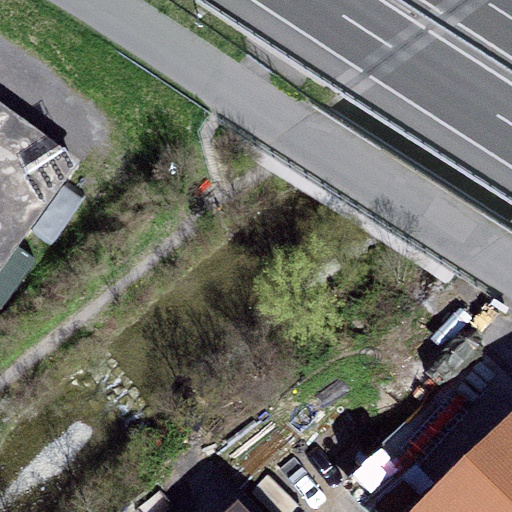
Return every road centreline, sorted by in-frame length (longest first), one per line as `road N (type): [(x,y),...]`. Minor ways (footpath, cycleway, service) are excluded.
road 1 (unclassified): [(80,0),(511,276)]
road 2 (motorway): [(317,0),(511,126)]
